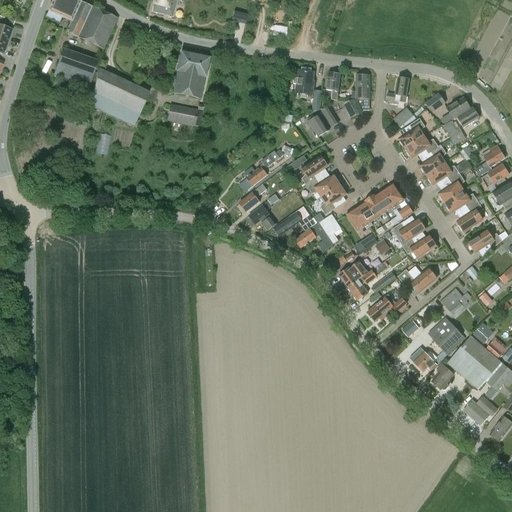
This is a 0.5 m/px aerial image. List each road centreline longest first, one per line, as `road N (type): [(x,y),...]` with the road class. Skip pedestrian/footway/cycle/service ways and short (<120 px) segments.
road 1 (unclassified): [(369,344),(315,274),(278,249),(210,223),(26,216)]
road 2 (tertiary): [(32,511),(26,216)]
road 3 (residential): [(99,0),(169,38),(380,65)]
road 4 (residential): [(399,166),(469,263),(369,344)]
road 5 (unclassified): [(511,476),(369,344)]
road 6 (residential): [(511,151),(465,86),(380,65)]
road 7 (residential): [(399,166),(358,191),(333,151),(373,125)]
road 8 (tertiary): [(0,119),(39,0)]
